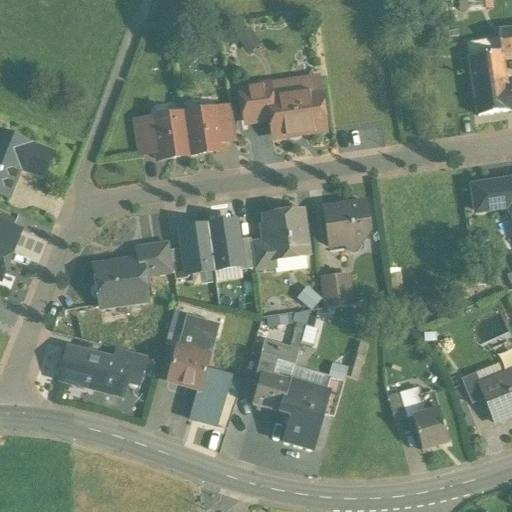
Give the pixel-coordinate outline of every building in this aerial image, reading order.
[(511,30),(500,31),(501,53),(511,52),(511,30)] [(497,53),(470,58),(480,117),(511,111),(511,91),(510,92),(509,85),(502,86),(497,53)] [(315,81),(267,88),(272,119),(271,119),(273,137),(322,131),(315,81)] [(267,88),(240,92),(245,123),(271,119),(272,119),(267,88)] [(231,108),(213,111),(218,145),(219,145),(236,142),(231,108)] [(213,111),(182,115),(189,157),(220,152),(219,145),(218,145),(213,111)] [(182,115),(151,120),(156,154),(157,162),(189,157),(182,115)] [(151,120),(135,122),(141,156),(156,154),(151,120)] [(50,155),(0,135),(0,196),(7,199),(19,169),(41,178),(50,155)] [(511,182),(473,188),(476,213),(508,208),(511,218),(511,182)] [(364,204),(322,211),(328,249),(347,246),(352,240),(364,238),(368,232),(364,204)] [(298,213),(265,218),(269,243),(271,261),(274,261),(304,257),(298,213)] [(14,229),(0,223),(0,243),(7,246),(14,229)] [(207,228),(213,273),(242,269),(238,242),(236,224),(207,228)] [(207,228),(179,232),(182,251),(186,277),(213,273),(207,228)] [(238,242),(242,269),(242,272),(254,270),(251,246),(250,241),(238,242)] [(269,243),(251,246),(254,270),(275,269),(274,261),(271,261),(269,243)] [(168,245),(137,250),(139,261),(140,261),(143,278),(173,273),(170,252),(168,245)] [(186,277),(182,251),(170,252),(173,273),(174,282),(186,281),(186,277)] [(139,261),(94,268),(97,286),(93,287),(89,292),(90,297),(95,301),(99,300),(100,309),(146,302),(143,278),(140,261),(139,261)] [(348,277),(320,281),(324,311),(351,307),(348,277)] [(186,316),(175,313),(166,345),(177,348),(186,317),(186,316)] [(217,326),(186,317),(177,348),(167,382),(199,391),(204,372),(217,326)] [(297,355),(264,345),(260,358),(276,362),(294,368),(297,355)] [(345,378),(356,382),(363,359),(360,358),(363,347),(355,345),(345,378)] [(114,363),(67,351),(59,382),(121,398),(125,383),(138,387),(142,373),(113,366),(114,363)] [(145,358),(117,351),(114,363),(113,366),(142,373),(145,358)] [(289,384),(271,379),(276,362),(260,358),(252,388),(257,390),(252,408),(282,416),(290,384),(289,384)] [(294,368),(276,362),(271,379),(289,384),(294,368)] [(331,366),(327,380),(329,381),(343,385),(347,371),(331,366)] [(199,391),(190,421),(215,428),(229,379),(204,372),(199,391)] [(511,372),(479,386),(485,400),(495,426),(511,418),(511,372)] [(479,386),(475,376),(461,382),(471,406),(485,400),(479,386)] [(343,385),(329,381),(326,394),(328,395),(321,416),(333,420),(343,385)] [(326,394),(290,384),(282,416),(290,419),(283,444),(311,452),(321,416),(328,395),(326,394)] [(421,398),(419,390),(399,396),(407,421),(412,420),(426,416),(421,398)] [(433,394),(421,398),(426,416),(412,420),(422,452),(448,445),(439,412),(438,412),(433,394)] [(399,396),(387,399),(395,425),(407,421),(399,396)]
